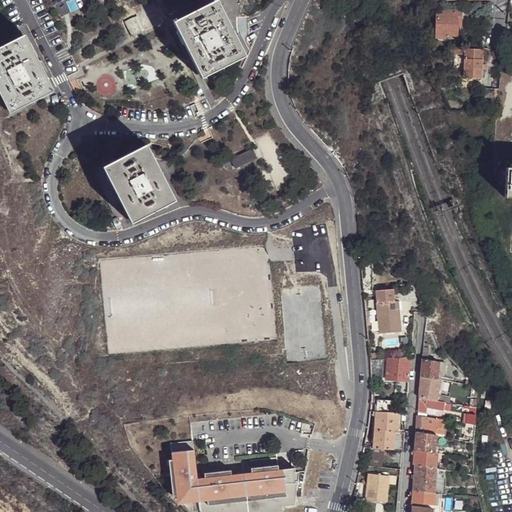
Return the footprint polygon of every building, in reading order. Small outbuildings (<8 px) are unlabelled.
[(148,0),(132,8),(136,16),(143,30),(161,22),(150,0),(148,0)] [(214,3),(242,59),(245,58),(217,2),(214,3)] [(176,22),(203,78),(242,59),(214,3),(176,22)] [(457,26),(460,26),(460,11),(436,11),(436,38),(457,38),(457,37),(457,26)] [(143,30),(136,16),(125,21),(132,35),(143,30)] [(201,80),(203,78),(176,22),(173,23),(173,24),(201,80)] [(26,36),(23,37),(51,94),(54,92),(26,36)] [(51,94),(23,37),(0,48),(0,88),(12,113),(51,94)] [(484,49),(482,49),(482,50),(464,49),(464,48),(450,48),(450,55),(463,55),(463,79),(480,79),(481,70),(481,64),(481,53),(484,53),(484,49)] [(12,113),(0,88),(0,94),(9,114),(12,113)] [(493,103),(494,89),(482,88),(481,102),(493,103)] [(140,147),(168,204),(171,202),(143,146),(140,147)] [(101,167),(129,223),(168,204),(140,147),(101,167)] [(230,161),(234,169),(256,159),(251,150),(230,161)] [(127,224),(129,223),(101,167),(99,168),(127,224)] [(396,315),(395,301),(394,301),(393,289),(375,290),(379,334),(401,332),(399,315),(396,315)] [(424,331),(433,331),(426,317),(425,317),(424,331)] [(408,381),(410,357),(387,359),(385,379),(408,381)] [(383,359),(373,359),(374,380),(380,380),(382,379),(383,359)] [(421,359),(420,376),(441,380),(444,380),(444,377),(437,376),(438,362),(421,359)] [(420,376),(418,398),(437,401),(438,396),(441,380),(420,376)] [(418,398),(417,413),(426,414),(426,408),(443,411),(445,402),(444,402),(437,401),(418,398)] [(376,412),(391,412),(392,400),(377,400),(376,412)] [(402,449),(404,432),(397,431),(399,413),(391,412),(376,412),(375,417),(373,447),(384,448),(402,449)] [(466,423),(475,425),(476,415),(467,414),(466,421),(466,423)] [(416,416),(415,432),(436,436),(437,419),(416,416)] [(415,432),(414,449),(435,453),(437,436),(436,436),(415,432)] [(199,440),(177,443),(179,459),(175,459),(180,495),(184,495),(185,503),(204,501),(207,500),(204,478),(199,440)] [(382,467),(384,448),(373,447),(370,447),(368,466),(382,467)] [(413,464),(414,465),(437,469),(437,459),(438,454),(435,453),(414,449),(413,464)] [(258,471),(246,473),(252,511),(288,511),(291,511),(290,505),(295,505),(294,495),(304,493),(305,469),(302,470),(301,466),(285,468),(278,469),(277,464),(270,465),(271,470),(258,471)] [(414,465),(412,490),(434,493),(436,476),(437,469),(414,465)] [(204,501),(204,511),(252,511),(246,473),(231,474),(231,470),(223,471),(224,475),(211,477),(204,478),(207,500),(204,501)] [(366,497),(386,500),(388,476),(369,474),(366,497)] [(436,476),(434,493),(438,494),(441,494),(442,494),(442,490),(443,477),(436,476)] [(434,493),(412,490),(411,503),(434,505),(434,503),(434,493)] [(304,493),(294,495),(295,505),(303,503),(304,493)]
